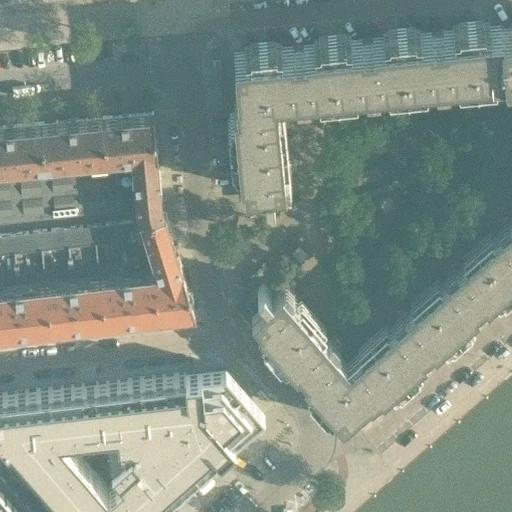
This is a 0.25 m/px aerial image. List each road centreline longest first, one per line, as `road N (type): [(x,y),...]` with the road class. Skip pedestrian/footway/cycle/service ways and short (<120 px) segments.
road 1 (residential): [(323,208),(333,295),(356,306),(381,296),(511,181)]
road 2 (residential): [(173,76),(192,35),(216,22),(434,0)]
road 3 (residential): [(313,437),(366,441),(511,315)]
road 4 (residential): [(239,336),(0,364)]
road 5 (residential): [(210,288),(189,101),(173,76)]
road 6 (residential): [(511,97),(336,109),(318,118),(315,131)]
road 7 (residential): [(0,82),(144,69),(173,76)]
road 8 (residential): [(323,208),(300,211),(210,288)]
road 9 (residential): [(313,437),(301,408),(239,336)]
